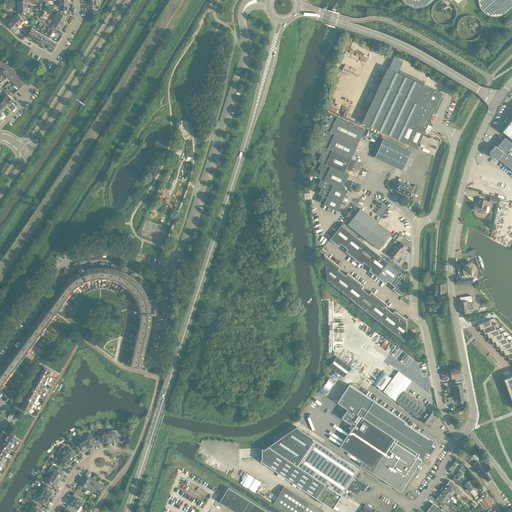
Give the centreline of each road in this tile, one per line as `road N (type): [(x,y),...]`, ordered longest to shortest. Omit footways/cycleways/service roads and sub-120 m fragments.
road 1 (primary): [(127,511),(249,131)]
road 2 (unclassified): [(461,439),(447,422),(424,325),(413,313),(417,222),(435,211),(457,137)]
road 3 (tertiary): [(457,328),(448,269),(452,229),(498,100)]
road 4 (residential): [(167,268),(177,258),(238,71)]
road 5 (tertiary): [(498,100),(414,51),(315,14)]
road 6 (tertiary): [(30,153),(127,0)]
road 7 (residential): [(0,345),(58,268),(110,252)]
